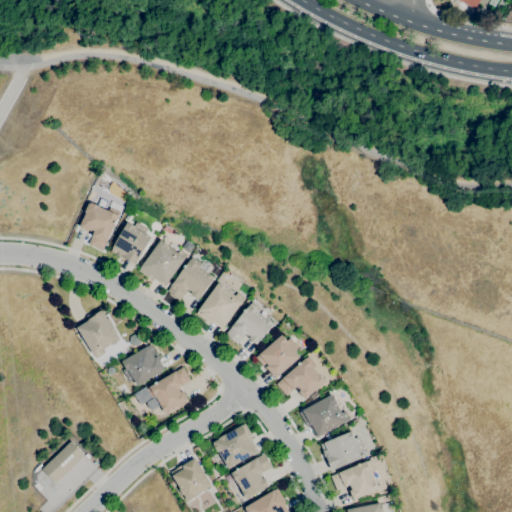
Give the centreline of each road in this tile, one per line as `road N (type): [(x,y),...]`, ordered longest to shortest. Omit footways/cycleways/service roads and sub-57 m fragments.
road 1 (residential): [(246,390),(99,276),(0,255)]
road 2 (secondary): [(309,0),(391,43),(511,71)]
road 3 (residential): [(85,511),(140,460),(246,390)]
road 4 (secondary): [(511,43),(400,19),(364,0)]
road 5 (residential): [(315,511),(284,438),(246,390)]
